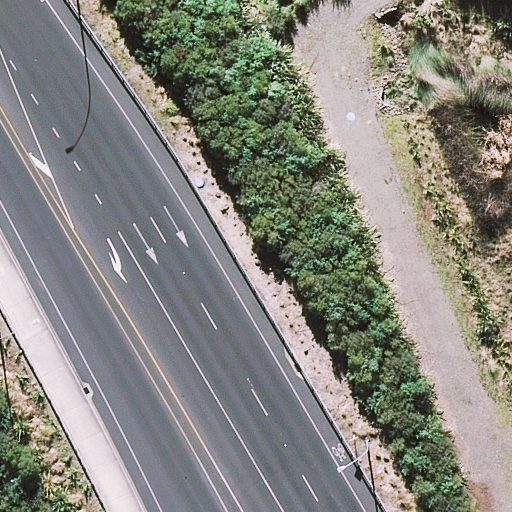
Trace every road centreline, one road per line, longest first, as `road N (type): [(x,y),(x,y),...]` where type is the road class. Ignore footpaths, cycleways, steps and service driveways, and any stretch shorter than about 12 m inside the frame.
road 1 (track): [(511,501),(442,363),(329,30),(353,0)]
road 2 (secondary): [(159,378),(0,111)]
road 3 (secondary): [(159,378),(292,486),(307,511)]
road 4 (secondary): [(198,511),(159,378)]
